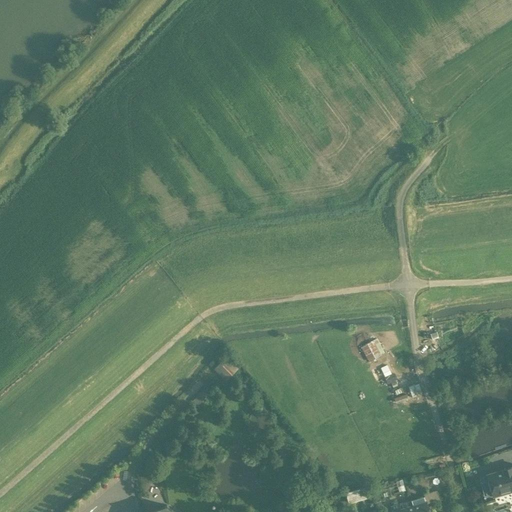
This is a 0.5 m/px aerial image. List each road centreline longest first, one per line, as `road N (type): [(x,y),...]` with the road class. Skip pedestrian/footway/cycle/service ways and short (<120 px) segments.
road 1 (track): [(0,491),(220,306),(511,277)]
road 2 (track): [(432,154),(405,187),(399,220),(417,360),(450,464)]
